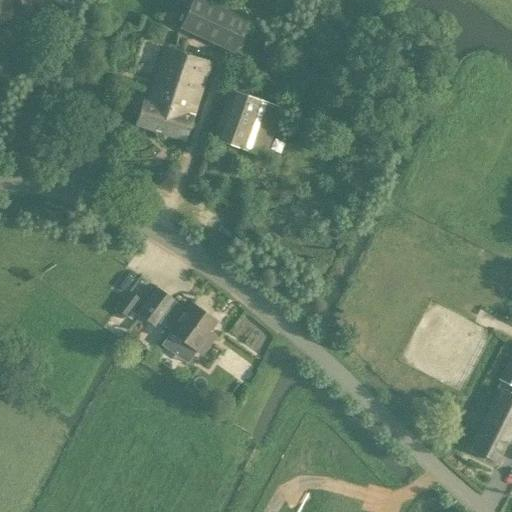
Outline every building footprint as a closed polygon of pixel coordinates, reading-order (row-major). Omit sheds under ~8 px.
[(0,0),(0,30),(3,34),(18,24),(23,12),(19,0),(0,0)] [(176,0),(175,4),(187,9),(179,27),(233,52),(247,20),(202,0),(176,0)] [(413,43),(412,43),(410,43),(409,43),(407,43),(406,44),(404,45),(403,46),(402,47),(401,48),(400,49),(399,51),(399,52),(399,54),(399,56),(399,57),(399,59),(400,60),(401,62),(402,63),(403,64),(405,65),(406,65),(408,66),(409,66),(411,66),(413,66),(414,65),(416,65),(417,64),(418,63),(419,62),(420,60),(421,59),(422,57),(422,56),(422,54),(422,52),(421,51),(421,49),(420,48),(419,47),(418,45),(416,45),(415,44),(413,43)] [(142,100),(134,127),(184,140),(192,115),(193,115),(210,62),(165,48),(148,101),(142,100)] [(304,68),(290,61),(278,86),(292,93),(304,68)] [(415,87),(422,70),(416,67),(404,81),(415,87)] [(232,88),(213,135),(263,156),(282,109),(232,88)] [(155,289),(138,315),(153,326),(157,321),(172,331),(162,344),(186,362),(195,350),(201,354),(215,336),(209,331),(215,321),(190,303),(186,310),(155,289)] [(140,299),(128,291),(115,309),(127,317),(140,299)] [(499,378),(501,379),(511,384),(511,350),(504,368),(499,376),(499,378)] [(500,392),(472,450),(496,462),(511,428),(511,396),(511,397),(510,396),(508,395),(511,387),(511,384),(501,379),(500,381),(496,390),(500,392)]
